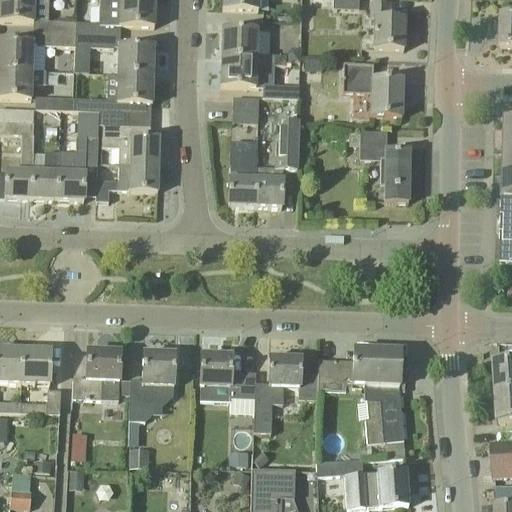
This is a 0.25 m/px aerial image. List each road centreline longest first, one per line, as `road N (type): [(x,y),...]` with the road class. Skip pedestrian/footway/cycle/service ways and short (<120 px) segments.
road 1 (residential): [(448,325),(0,309)]
road 2 (residential): [(446,254),(193,237)]
road 3 (residential): [(193,237),(192,0)]
road 4 (residential): [(193,237),(0,233)]
road 5 (tertiary): [(461,511),(448,325)]
road 6 (tertiary): [(446,254),(446,83)]
